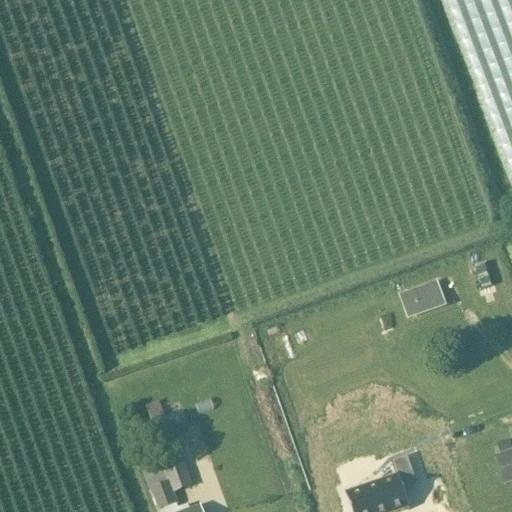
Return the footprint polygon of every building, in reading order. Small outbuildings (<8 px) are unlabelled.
[(447,309),(443,300),(437,283),(398,297),(407,323),(447,309)] [(158,403),(146,409),(152,424),(164,419),(158,403)] [(511,452),(511,453),(508,443),(497,446),(501,456),(495,458),(504,486),(511,483),(511,452)] [(199,511),(199,509),(190,511),(188,507),(178,510),(173,496),(194,489),(183,461),(181,462),(176,448),(163,453),(168,467),(161,469),(166,485),(151,491),(159,511),(199,511)] [(346,495),(346,494),(344,495),(350,511),(404,511),(408,511),(410,511),(402,490),(416,485),(406,458),(391,464),(396,478),(346,495)]
